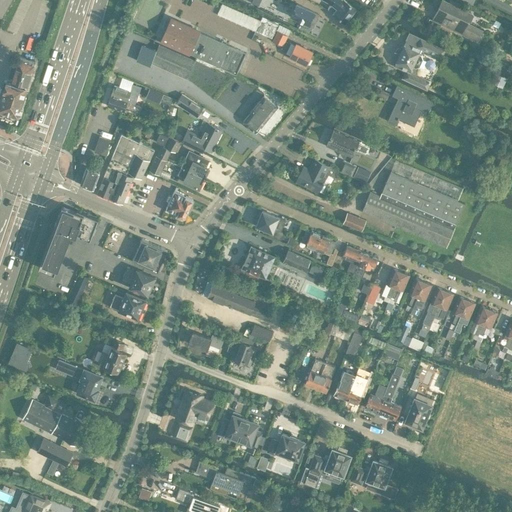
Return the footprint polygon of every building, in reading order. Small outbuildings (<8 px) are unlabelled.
[(345,22),(355,9),(344,0),(325,0),(331,3),(329,6),(328,8),(329,9),(333,12),(333,13),(345,22)] [(477,41),(482,30),(467,23),(472,13),(444,0),(442,0),(433,19),(477,41)] [(255,30),(260,19),(222,3),(217,13),(255,30)] [(313,26),(319,14),(296,3),(290,15),(301,21),(299,24),(307,28),(308,28),(309,28),(310,28),(311,28),(312,27),(313,26)] [(160,39),(215,64),(236,74),(246,52),(170,17),(160,39)] [(261,33),(266,22),(260,19),(255,30),(261,33)] [(266,35),(271,24),(266,22),(261,33),(266,35)] [(271,24),(266,35),(272,38),(277,27),(271,24)] [(283,45),(289,31),(279,27),(273,40),(283,45)] [(421,48),(441,57),(445,49),(420,38),(416,45),(405,40),(403,46),(400,46),(399,49),(400,51),(399,54),(397,55),(393,62),(394,63),(394,64),(406,70),(402,77),(427,88),(431,81),(410,71),(412,66),(415,67),(419,66),(422,59),(420,54),(418,53),(421,48)] [(305,64),(312,51),(296,43),(289,56),(305,64)] [(152,62),(186,78),(194,60),(159,44),(157,49),(142,44),(137,60),(151,65),(152,62)] [(36,60),(21,55),(12,81),(8,79),(0,104),(0,110),(18,116),(36,60)] [(495,75),(491,85),(502,89),(506,80),(495,75)] [(114,85),(110,95),(126,101),(135,104),(138,96),(134,95),(136,90),(138,91),(139,86),(132,84),(130,90),(114,85)] [(414,126),(422,109),(428,111),(433,101),(397,85),(392,95),(398,98),(388,121),(396,125),(399,119),(414,126)] [(149,89),(146,96),(159,102),(160,101),(162,96),(163,95),(162,95),(156,92),(149,89)] [(182,93),(176,102),(191,112),(196,115),(202,106),(197,103),(182,93)] [(110,95),(107,105),(123,111),(124,107),(139,112),(141,106),(135,104),(126,101),(110,95)] [(242,121),(256,132),(277,105),(264,95),(242,121)] [(187,130),(181,141),(196,148),(202,151),(204,147),(211,151),(222,130),(207,123),(200,137),(187,130)] [(367,153),(369,148),(368,145),(362,142),(361,141),(359,141),(333,130),(326,145),(341,152),(344,156),(346,154),(352,157),(355,149),(364,153),(367,153)] [(168,136),(160,132),(156,141),(164,144),(168,136)] [(121,133),(103,176),(115,181),(109,196),(123,202),(134,175),(141,178),(154,149),(121,133)] [(105,155),(110,140),(99,136),(94,151),(105,155)] [(165,147),(170,149),(175,151),(179,141),(171,136),(165,147)] [(170,149),(165,147),(163,146),(162,149),(160,148),(157,154),(166,159),(170,149)] [(207,168),(207,167),(210,161),(188,150),(181,166),(203,176),(204,174),(206,175),(208,169),(207,168)] [(159,174),(165,160),(166,159),(157,155),(150,170),(159,174)] [(86,167),(80,184),(93,188),(99,171),(103,160),(97,158),(93,169),(86,167)] [(336,170),(335,169),(314,159),(311,165),(312,166),(310,171),(303,167),(296,181),(318,191),(325,178),(324,177),(326,173),(333,176),(336,170)] [(390,171),(457,200),(463,187),(396,159),(390,171)] [(339,171),(351,176),(356,165),(343,160),(339,171)] [(203,181),(201,180),(203,176),(181,166),(177,173),(185,177),(183,180),(198,187),(199,186),(200,186),(203,181)] [(380,196),(454,227),(465,203),(457,200),(390,171),(380,196)] [(103,176),(97,191),(109,196),(115,181),(103,176)] [(174,191),(165,209),(173,213),(182,217),(185,216),(192,200),(183,195),(174,191)] [(454,227),(380,196),(370,192),(362,211),(446,247),(454,227)] [(98,219),(83,213),(62,205),(39,266),(54,272),(56,267),(57,268),(71,232),(75,234),(76,234),(90,239),(98,219)] [(284,220),(278,218),(279,217),(262,210),(259,219),(256,219),(255,222),(257,224),(256,225),(266,229),(266,232),(279,236),(282,236),(284,233),(283,230),(281,229),(284,220)] [(366,220),(347,212),(343,222),(362,230),(366,220)] [(306,244),(316,248),(321,234),(311,230),(311,232),(306,230),(301,241),(306,243),(306,244)] [(331,238),(321,234),(316,248),(326,252),(326,251),(331,252),(335,241),(330,239),(331,238)] [(293,246),(293,245),(296,238),(290,236),(287,244),(293,246)] [(157,270),(166,248),(142,237),(132,259),(157,270)] [(251,245),(242,267),(257,274),(254,281),(268,287),(271,280),(274,271),(278,263),(277,263),(272,261),(275,255),(251,245)] [(347,271),(353,273),(362,251),(347,245),(342,257),(351,261),(347,271)] [(283,260),(305,270),(310,259),(288,249),(283,260)] [(371,265),(374,266),(378,257),(362,251),(353,273),(362,277),(366,267),(369,269),(371,265)] [(124,274),(150,285),(151,281),(153,282),(155,276),(136,269),(135,271),(127,268),(124,274)] [(385,287),(382,294),(384,295),(385,296),(389,297),(390,298),(401,271),(393,268),(385,287)] [(401,271),(390,298),(394,299),(397,293),(401,295),(403,290),(409,275),(401,271)] [(89,277),(81,274),(76,283),(85,287),(89,277)] [(150,285),(124,274),(122,280),(130,284),(129,286),(148,294),(150,288),(149,288),(150,285)] [(414,277),(408,292),(413,294),(411,298),(409,304),(413,305),(423,280),(414,277)] [(238,287),(226,283),(224,286),(208,280),(202,294),(265,319),(273,300),(263,296),(265,292),(243,284),(239,294),(236,292),(238,287)] [(410,311),(410,312),(414,314),(416,307),(421,309),(423,303),(431,284),(423,280),(413,305),(412,307),(410,311)] [(366,301),(373,304),(380,286),(374,284),(366,301)] [(434,315),(435,315),(445,290),(437,286),(429,306),(427,310),(427,312),(422,323),(423,323),(421,328),(428,331),(429,329),(428,329),(434,315)] [(441,311),(445,312),(453,293),(445,290),(435,315),(434,315),(428,329),(429,329),(429,328),(436,331),(440,324),(437,322),(440,317),(438,316),(441,311)] [(115,292),(112,300),(122,304),(119,309),(137,316),(136,319),(139,320),(143,309),(141,308),(145,298),(127,291),(125,296),(115,292)] [(81,296),(72,292),(68,301),(77,305),(81,296)] [(341,314),(348,298),(341,295),(334,311),(341,314)] [(459,296),(452,311),(457,313),(455,317),(453,322),(457,324),(467,299),(459,296)] [(467,299),(457,324),(460,325),(463,320),(464,316),(469,318),(475,303),(467,299)] [(479,333),(489,308),(481,305),(474,320),(479,322),(475,331),(479,333)] [(489,308),(479,333),(482,335),(486,325),(491,327),(497,312),(489,308)] [(509,346),(511,339),(511,318),(503,337),(508,339),(505,344),(509,346)] [(329,333),(336,336),(341,324),(329,319),(326,326),(331,328),(329,333)] [(254,324),(250,333),(260,337),(269,341),(273,331),(254,324)] [(341,324),(336,336),(343,338),(348,326),(341,324)] [(454,330),(455,330),(456,326),(451,324),(445,338),(446,338),(445,340),(449,342),(454,330)] [(38,327),(28,325),(27,336),(37,338),(38,327)] [(112,336),(114,330),(114,329),(107,326),(107,327),(105,333),(112,336)] [(224,338),(212,333),(211,337),(193,331),(188,342),(207,349),(209,343),(220,347),(224,338)] [(354,356),(362,335),(354,332),(346,352),(354,356)] [(253,340),(248,338),(246,337),(241,335),(238,341),(241,342),(234,359),(236,360),(235,362),(241,364),(241,362),(248,365),(252,354),(256,356),(259,349),(251,345),(253,340)] [(369,342),(384,348),(386,343),(371,337),(369,342)] [(118,371),(126,351),(122,349),(124,343),(114,338),(108,354),(102,351),(98,360),(104,363),(103,365),(118,371)] [(230,340),(227,350),(233,352),(236,342),(230,340)] [(402,349),(386,343),(384,348),(400,354),(402,349)] [(427,345),(426,345),(424,350),(431,353),(434,348),(427,345)] [(507,352),(509,348),(504,346),(498,358),(503,361),(507,352)] [(503,361),(508,363),(511,353),(511,349),(509,348),(507,352),(503,361)] [(315,386),(326,362),(315,357),(310,369),(305,382),(315,386)] [(66,362),(62,370),(83,379),(81,382),(80,382),(80,383),(81,383),(78,391),(77,391),(86,395),(85,396),(87,396),(95,399),(95,398),(94,398),(98,390),(99,390),(96,388),(98,385),(99,384),(98,384),(101,376),(102,376),(66,361),(66,362)] [(334,372),(336,366),(326,362),(315,386),(326,391),(332,377),(331,377),(334,372)] [(355,375),(345,399),(357,404),(362,390),(357,388),(360,382),(367,366),(360,364),(356,373),(355,375)] [(400,376),(403,368),(396,365),(393,373),(400,376)] [(339,380),(333,394),(345,399),(355,375),(356,373),(344,368),(340,378),(341,378),(340,381),(339,380)] [(377,411),(396,419),(401,405),(394,402),(390,401),(390,400),(388,399),(389,396),(390,397),(399,376),(391,373),(386,386),(387,387),(377,411)] [(365,406),(377,411),(387,387),(386,386),(379,383),(376,391),(377,391),(375,395),(370,393),(365,406)] [(208,420),(215,401),(203,397),(204,395),(185,388),(175,416),(183,419),(182,422),(178,421),(172,436),(187,441),(192,426),(187,425),(188,421),(193,423),(196,416),(208,420)] [(51,432),(64,438),(73,419),(61,413),(66,403),(59,399),(58,400),(49,395),(45,402),(46,405),(32,398),(23,417),(51,432)] [(405,421),(421,427),(421,428),(431,404),(408,395),(401,412),(407,415),(405,421)] [(73,419),(64,438),(77,444),(88,421),(82,418),(84,414),(83,411),(80,410),(78,411),(73,419)] [(232,415),(230,422),(224,420),(218,433),(233,439),(234,438),(238,439),(245,418),(242,417),(240,416),(241,414),(233,411),(232,415)] [(241,441),(241,442),(256,447),(261,434),(255,431),(258,423),(249,419),(245,418),(238,439),(241,441)] [(290,457),(290,456),(297,459),(304,441),(297,438),(297,437),(290,435),(290,436),(282,433),(279,441),(272,438),(267,451),(275,454),(276,451),(283,454),(290,457)] [(37,451),(53,458),(60,445),(44,438),(37,451)] [(53,458),(66,464),(73,451),(60,445),(53,458)] [(301,478),(300,481),(304,482),(315,486),(320,472),(322,467),(325,468),(324,469),(326,469),(325,473),(340,478),(341,475),(343,476),(351,455),(345,453),(346,449),(339,447),(338,450),(332,448),(328,460),(325,459),(325,458),(315,454),(310,468),(305,467),(301,478)] [(249,457),(247,465),(253,467),(256,460),(249,457)] [(356,466),(351,480),(361,483),(363,478),(366,479),(365,480),(367,480),(366,484),(367,484),(366,488),(394,498),(398,488),(385,483),(392,466),(386,464),(387,460),(380,458),(379,461),(373,459),(369,471),(366,470),(366,469),(356,466)] [(199,460),(195,472),(213,478),(209,488),(227,494),(229,488),(238,492),(243,480),(251,482),(253,476),(227,466),(225,473),(217,470),(218,467),(199,460)] [(217,511),(220,505),(200,498),(194,495),(195,492),(179,487),(175,498),(190,503),(186,511),(217,511)] [(12,507),(9,511),(52,511),(46,509),(49,502),(31,494),(30,495),(24,511),(19,510),(12,507)]
